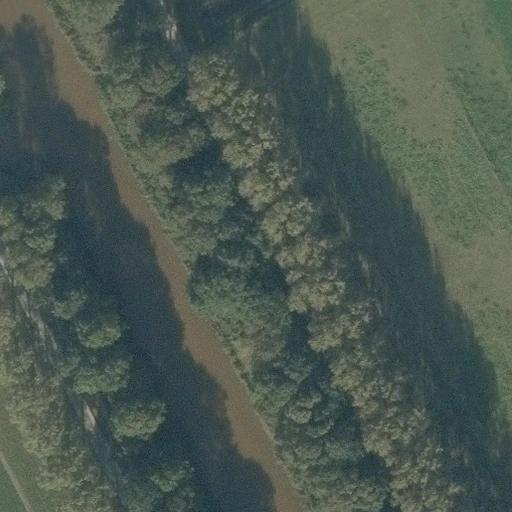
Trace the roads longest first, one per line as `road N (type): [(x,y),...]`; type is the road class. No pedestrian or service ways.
road 1 (unclassified): [(409,511),(150,0)]
road 2 (unclassified): [(130,511),(0,253)]
